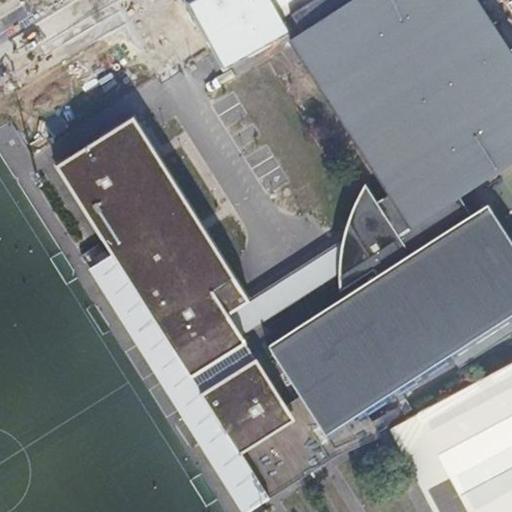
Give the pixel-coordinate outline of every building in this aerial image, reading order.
[(184,0),(213,44),(214,43),(229,64),(252,51),(253,53),(290,30),(287,25),(283,18),(291,14),(312,0),(184,0)] [(511,327),(511,240),(488,203),(473,213),(460,195),(511,160),(511,45),(482,0),(312,0),(291,14),(302,31),(292,38),(391,191),(375,201),(410,255),(272,348),(331,438),(454,356),(459,362),(511,327)] [(134,112),(52,163),(110,255),(90,267),(137,343),(141,341),(183,407),(179,409),(243,511),(258,511),(257,506),(323,464),(241,333),(261,321),(248,301),(251,299),(134,112)] [(511,511),(511,360),(390,426),(397,439),(436,511),(511,511)] [(383,446),(397,439),(390,426),(376,434),(383,446)]
